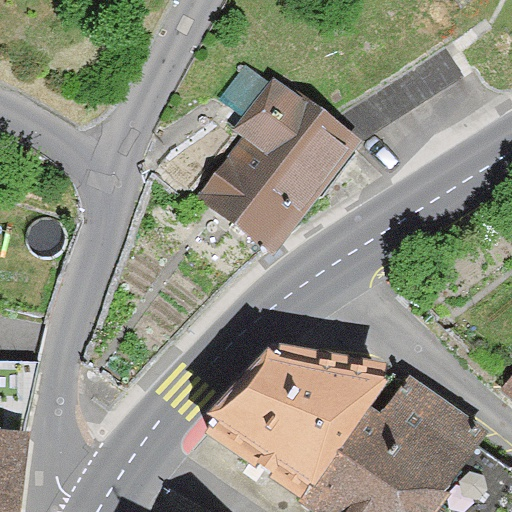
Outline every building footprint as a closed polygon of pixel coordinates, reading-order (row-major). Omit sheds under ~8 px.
[(432,0),(451,22),(477,0),(432,0)] [(272,88),(192,199),(276,259),(356,148),(272,88)] [(212,430),(301,497),(310,484),(314,487),(371,407),(391,379),(381,377),(387,364),(284,345),(275,353),(212,430)] [(511,374),(502,385),(511,393),(511,374)] [(301,497),(298,502),(311,511),(435,511),(478,446),(487,432),(409,376),(380,414),(371,407),(314,487),(310,484),(301,497)] [(435,511),(511,511),(511,470),(478,446),(435,511)] [(0,511),(23,511),(31,452),(0,451),(0,511)]
